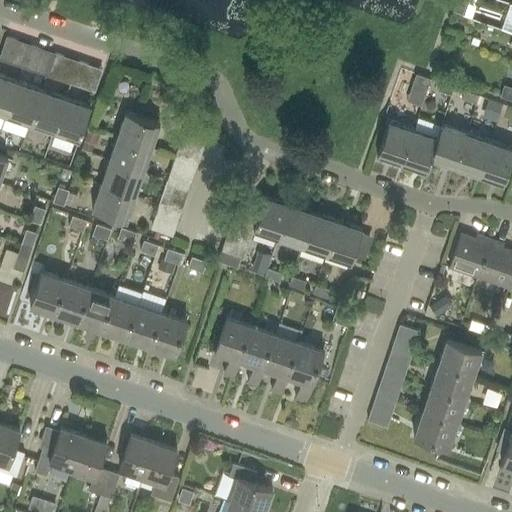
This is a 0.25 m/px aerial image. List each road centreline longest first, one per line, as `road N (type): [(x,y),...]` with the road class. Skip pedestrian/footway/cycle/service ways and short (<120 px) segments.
road 1 (residential): [(431,205),(247,146),(203,71),(0,9)]
road 2 (unclassified): [(318,461),(6,356)]
road 3 (residential): [(338,469),(431,205)]
road 4 (unclassified): [(461,511),(338,469)]
